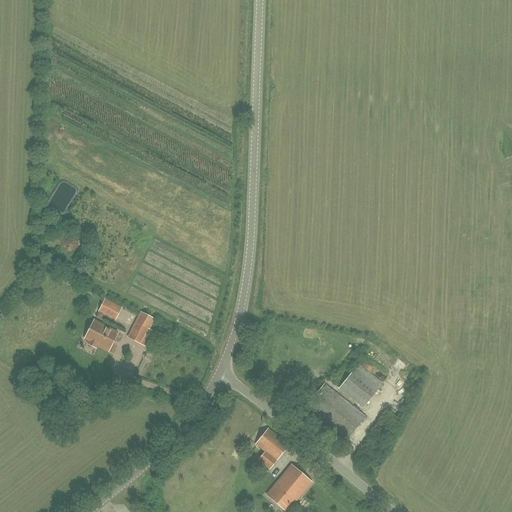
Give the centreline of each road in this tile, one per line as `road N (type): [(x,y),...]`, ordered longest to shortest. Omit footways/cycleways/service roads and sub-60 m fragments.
road 1 (unclassified): [(220,373),(249,260),(260,0)]
road 2 (unclassified): [(393,511),(220,373)]
road 3 (unclassified): [(90,511),(171,442),(220,373)]
